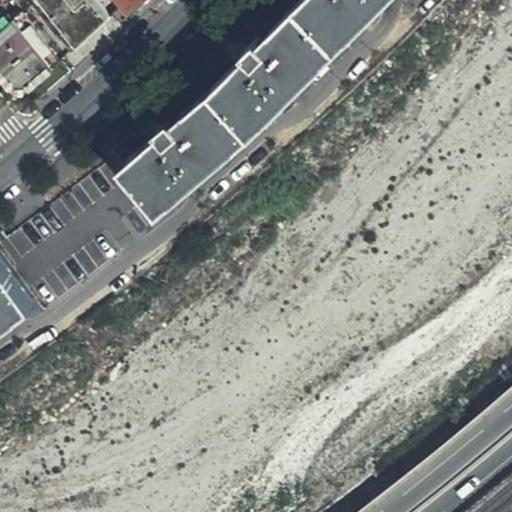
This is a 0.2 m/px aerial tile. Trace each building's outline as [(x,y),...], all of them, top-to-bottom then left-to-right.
[(0,246),(37,295),(248,129),(377,0),(304,0),(266,37),(262,34),(250,46),(254,51),(216,88),(176,119),(172,116),(161,127),(164,131),(123,162),(116,153),(0,239),(0,246)] [(48,0),(83,44),(116,17),(103,2),(101,0),(48,0)] [(119,0),(132,15),(149,0),(119,0)] [(62,62),(24,13),(0,32),(0,72),(15,93),(28,90),(62,62)] [(0,321),(32,298),(1,257),(0,257),(0,321)]
